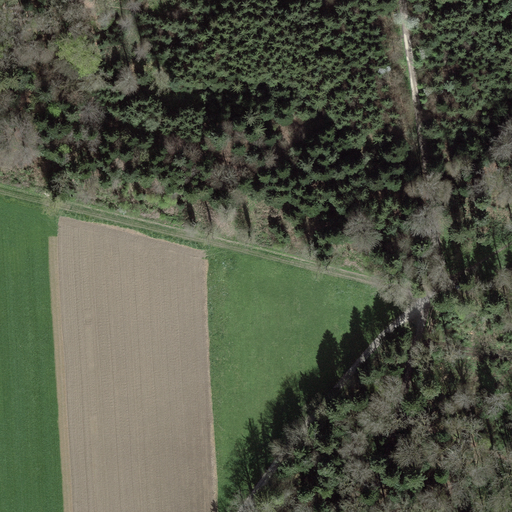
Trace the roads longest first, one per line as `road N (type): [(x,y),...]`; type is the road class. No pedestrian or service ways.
road 1 (track): [(434,295),(437,216),(406,0)]
road 2 (track): [(434,295),(252,511)]
road 3 (track): [(369,511),(434,295)]
